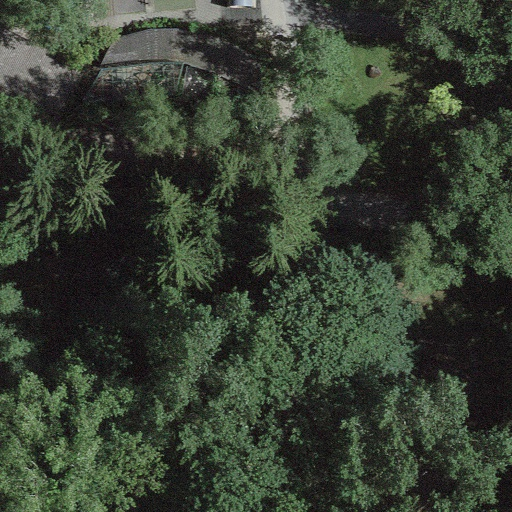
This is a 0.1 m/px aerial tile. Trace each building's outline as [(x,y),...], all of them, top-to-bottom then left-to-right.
[(73,66),(0,31),(0,103),(45,125),(73,66)] [(100,52),(96,80),(139,76),(167,77),(194,84),(227,97),(259,113),(257,80),(243,67),(216,52),(187,44),(150,47),(100,52)] [(469,355),(428,348),(422,385),(464,392),(469,355)] [(169,511),(174,492),(134,483),(127,511),(169,511)] [(0,504),(9,497),(0,485),(0,504)]
